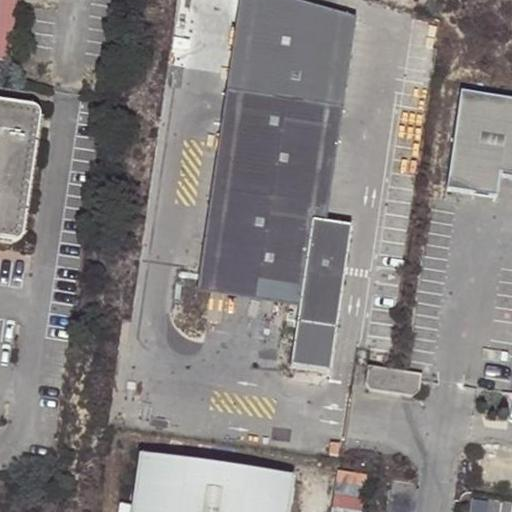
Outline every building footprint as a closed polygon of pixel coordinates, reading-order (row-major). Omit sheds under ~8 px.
[(355,19),(282,0),(238,0),(236,14),(251,16),(215,282),(302,294),(300,308),(292,368),(332,373),(352,227),(327,224),(312,222),(338,27),(353,30),(355,19)] [(236,14),(198,294),(300,308),(302,294),(215,282),(251,16),(236,14)] [(327,224),(353,30),(338,27),(312,222),(327,224)] [(511,99),(460,92),(445,190),(496,198),(500,176),(511,177),(511,99)] [(41,114),(38,109),(0,103),(0,240),(16,242),(21,241),(23,237),(41,114)] [(388,339),(375,337),(374,350),(371,369),(383,370),(388,339)] [(412,397),(418,392),(419,383),(421,376),(393,372),(383,370),(371,369),(367,368),(365,384),(369,390),(412,397)] [(329,457),(338,457),(339,446),(330,446),(329,457)] [(285,511),(291,472),(142,454),(134,511),(285,511)] [(483,511),(485,503),(471,501),(469,511),(483,511)]
